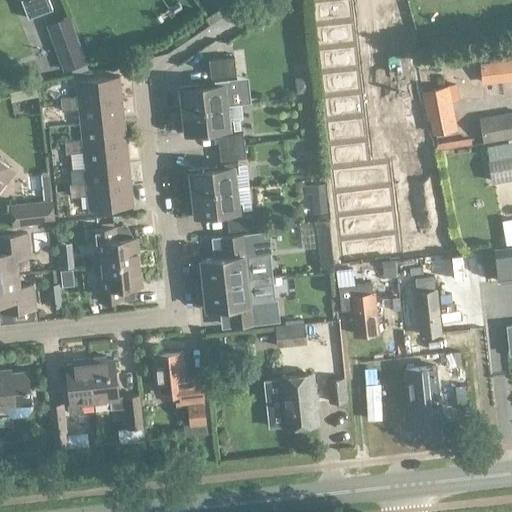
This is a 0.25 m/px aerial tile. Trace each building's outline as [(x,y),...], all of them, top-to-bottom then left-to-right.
[(22,0),(29,17),(53,8),(50,0),(22,0)] [(350,0),(311,0),(342,265),(400,258),(389,162),(370,164),(350,0)] [(70,69),(87,62),(71,16),(53,23),(70,69)] [(92,70),(114,68),(113,49),(91,51),(92,70)] [(209,66),(210,66),(211,77),(236,74),(234,56),(209,59),(209,66)] [(511,61),(480,65),(482,81),(511,77),(511,61)] [(60,104),(122,97),(119,75),(75,80),(77,96),(60,97),(60,104)] [(185,110),(225,105),(223,91),(229,89),(228,79),(212,81),(212,85),(199,87),(199,84),(179,86),(181,101),(184,101),(185,110)] [(422,91),(428,119),(429,119),(432,133),(456,128),(450,99),(447,85),(422,91)] [(80,124),(124,119),(122,97),(60,104),(61,110),(78,109),(80,124)] [(225,105),(185,110),(186,118),(183,119),(185,134),(204,131),(204,129),(217,127),(217,132),(234,130),(233,120),(226,119),(225,105)] [(483,143),(511,138),(511,111),(479,117),(483,143)] [(65,147),(126,141),(124,119),(80,124),(81,138),(64,140),(65,147)] [(219,147),(244,145),(243,133),(218,135),(219,147)] [(84,167),(129,162),(126,141),(65,147),(65,153),(83,151),(84,167)] [(244,145),(219,147),(221,160),(246,157),(244,145)] [(491,182),(511,178),(511,153),(487,158),(491,182)] [(0,185),(13,169),(0,158),(0,185)] [(194,192),(234,188),(233,174),(239,172),(238,161),(221,163),(222,168),(208,169),(208,167),(189,169),(191,184),(193,184),(194,192)] [(70,190),(131,184),(129,162),(84,167),(86,181),(69,183),(70,190)] [(41,173),(44,199),(9,203),(12,226),(54,222),(52,198),(51,198),(48,172),(41,173)] [(131,184),(70,190),(70,196),(87,195),(89,211),(133,206),(131,184)] [(234,188),(194,192),(195,201),(193,201),(194,216),(214,214),(213,212),(226,210),(227,214),(244,213),(242,202),(236,201),(234,188)] [(229,229),(228,229),(228,230),(254,227),(252,215),(227,218),(229,229)] [(332,217),(316,219),(319,246),(335,244),(332,217)] [(100,264),(139,260),(137,236),(116,238),(115,227),(91,229),(92,242),(98,242),(100,264)] [(204,283),(251,278),(248,255),(271,252),(269,231),(221,236),(222,248),(218,249),(219,257),(201,259),(204,283)] [(0,274),(18,273),(16,257),(30,256),(27,232),(0,234),(0,274)] [(511,243),(493,245),(497,281),(511,279),(511,243)] [(139,260),(100,264),(102,287),(97,287),(98,301),(122,298),(121,287),(142,284),(139,260)] [(360,266),(363,280),(384,276),(382,262),(360,266)] [(255,266),(255,286),(267,285),(266,265),(255,266)] [(18,273),(0,274),(0,298),(1,299),(4,323),(36,319),(33,284),(19,285),(18,273)] [(441,332),(436,289),(435,275),(413,277),(420,335),(441,332)] [(251,278),(204,283),(207,308),(224,306),(225,314),(229,313),(231,326),(279,320),(277,299),(253,301),(251,278)] [(374,292),(373,292),(372,282),(359,283),(338,286),(341,310),(351,309),(353,335),(379,332),(374,292)] [(305,322),(274,325),(277,347),(307,343),(305,322)] [(338,368),(337,330),(318,331),(319,369),(338,368)] [(183,351),(152,354),(156,394),(176,392),(177,402),(186,401),(189,422),(203,421),(201,399),(198,375),(186,377),(183,351)] [(107,358),(89,360),(93,401),(110,399),(111,408),(125,407),(127,428),(136,427),(143,427),(139,394),(118,396),(114,361),(107,361),(107,358)] [(93,401),(89,360),(72,362),(72,365),(65,366),(69,404),(67,404),(68,413),(78,412),(81,407),(81,403),(93,401)] [(441,410),(436,364),(405,368),(409,414),(441,410)] [(0,370),(0,410),(6,410),(6,412),(12,417),(25,415),(31,410),(27,371),(5,374),(5,370),(0,370)] [(280,379),(264,380),(268,427),(285,425),(285,426),(317,423),(312,374),(280,377),(280,379)] [(326,379),(329,402),(347,400),(344,377),(326,379)] [(63,402),(47,404),(53,450),(68,448),(63,402)] [(212,423),(195,425),(196,435),(213,434),(212,423)]
